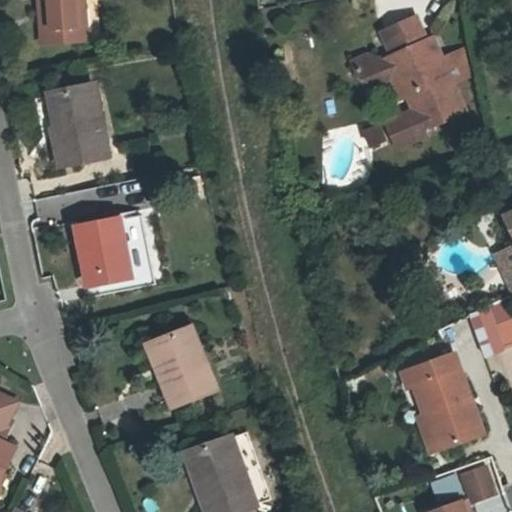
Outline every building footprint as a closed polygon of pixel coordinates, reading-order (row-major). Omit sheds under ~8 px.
[(42,0),(46,41),(86,37),(82,0),(42,0)] [(397,78),(406,97),(412,94),(418,108),(411,120),(403,115),(387,122),(398,149),(433,133),(431,128),(467,111),(454,84),(464,79),(452,54),(445,57),(437,61),(427,40),(417,16),(382,32),(392,56),(382,60),(368,55),(353,61),(360,77),(377,87),(392,80),(397,78)] [(436,36),(427,40),(437,61),(445,57),(436,36)] [(452,54),(464,79),(468,77),(464,49),(452,54)] [(397,78),(392,80),(400,100),(406,97),(397,78)] [(95,86),(59,94),(65,127),(55,129),(62,164),(109,154),(95,86)] [(65,127),(59,94),(49,96),(55,129),(65,127)] [(412,111),(403,115),(411,120),(418,108),(412,94),(406,97),(412,111)] [(386,141),(380,126),(365,133),(371,147),(386,141)] [(143,215),(78,228),(90,285),(100,283),(103,295),(157,284),(143,215)] [(511,250),(499,260),(511,288),(511,250)] [(470,315),(485,356),(503,349),(495,325),(488,306),(470,315)] [(511,319),(495,325),(503,349),(511,346),(511,319)] [(192,329),(156,343),(169,374),(163,376),(175,405),(216,388),(192,329)] [(169,374),(156,343),(151,345),(163,376),(169,374)] [(415,386),(426,416),(429,415),(441,449),(484,434),(455,353),(403,372),(409,388),(415,386)] [(19,403),(0,393),(0,413),(11,419),(19,403)] [(0,490),(1,488),(0,487),(0,479),(1,477),(16,448),(2,441),(13,420),(11,419),(0,413),(0,490)] [(432,452),(441,449),(429,415),(426,416),(420,418),(432,452)] [(209,511),(236,511),(257,504),(245,471),(260,465),(248,432),(199,450),(211,484),(201,487),(209,511)] [(188,454),(201,487),(211,484),(199,450),(188,454)] [(245,471),(257,504),(273,499),(260,465),(245,471)] [(496,493),(486,467),(464,475),(474,501),(496,493)] [(466,511),(463,501),(433,511),(466,511)]
